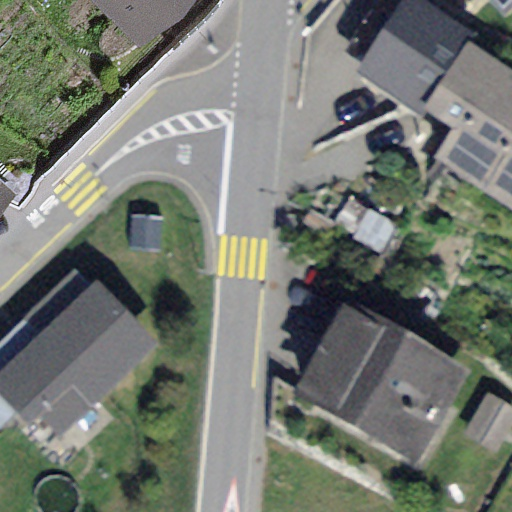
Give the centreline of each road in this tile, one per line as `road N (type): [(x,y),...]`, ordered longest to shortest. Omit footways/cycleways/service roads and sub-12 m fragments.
road 1 (tertiary): [(253,120),(222,511)]
road 2 (residential): [(0,267),(147,136),(200,119),(253,120)]
road 3 (tertiary): [(265,0),(253,120)]
